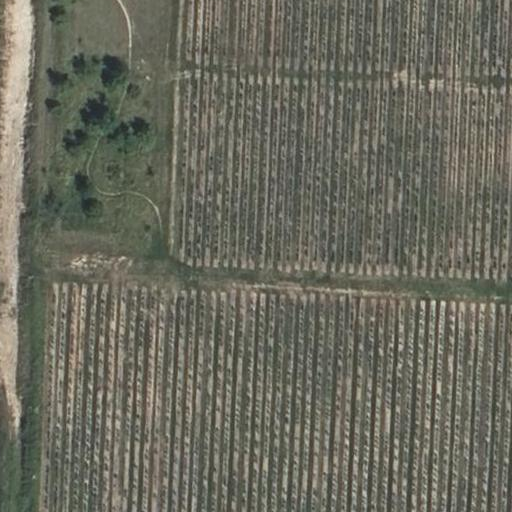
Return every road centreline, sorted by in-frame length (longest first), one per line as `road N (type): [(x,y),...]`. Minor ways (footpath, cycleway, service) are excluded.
road 1 (track): [(511,290),(7,267)]
road 2 (track): [(0,427),(8,429),(7,267),(23,0)]
